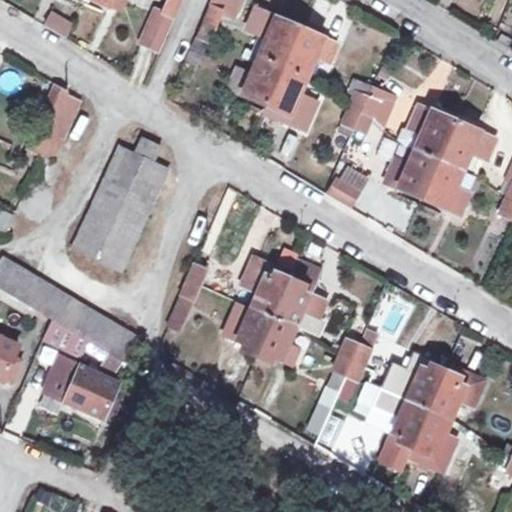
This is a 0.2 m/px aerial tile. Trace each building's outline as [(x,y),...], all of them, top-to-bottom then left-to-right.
[(111,0),(108,6),(121,12),(125,0),(111,0)] [(142,45),(160,53),(180,5),(169,0),(163,13),(157,10),(142,45)] [(236,18),(243,2),(237,0),(215,0),(206,22),(216,27),(223,12),(236,18)] [(283,68),(300,29),(256,10),(249,27),(261,31),(269,35),(259,57),(283,68)] [(48,13),(44,28),(69,34),(73,20),(48,13)] [(210,41),(216,27),(206,22),(199,37),(198,36),(189,53),(202,59),(210,41)] [(329,63),(337,45),(300,29),(283,68),(307,78),(316,58),(329,63)] [(252,52),(259,57),(269,35),(261,31),(252,52)] [(256,64),(259,57),(252,52),(248,49),(244,58),(256,64)] [(199,66),(202,59),(189,53),(186,61),(199,66)] [(267,106),(283,68),(259,57),(256,64),(252,75),(243,96),(267,106)] [(243,96),(252,75),(236,68),(228,89),(243,96)] [(298,98),(307,78),(283,68),(267,106),(302,121),(310,103),(298,98)] [(362,114),(372,88),(355,81),(351,91),(357,94),(350,109),(362,114)] [(56,85),(49,102),(61,107),(67,96),(68,91),(56,85)] [(383,128),(396,97),(372,88),(362,114),(373,118),(383,128)] [(41,155),(53,161),(79,101),(67,96),(61,107),(41,155)] [(28,150),(41,155),(61,107),(49,102),(44,114),(28,150)] [(439,161),(456,122),(420,107),(409,130),(403,131),(398,141),(404,146),(415,150),(439,161)] [(355,128),(362,114),(350,109),(345,123),(355,128)] [(367,133),(373,118),(362,114),(355,128),(367,133)] [(485,161),(494,139),(456,122),(439,161),(463,171),(470,154),(485,161)] [(122,272),(169,170),(154,163),(161,147),(142,138),(134,154),(120,148),(73,249),(122,272)] [(422,199),(439,161),(415,150),(409,165),(396,159),(386,184),(422,199)] [(456,188),(463,171),(439,161),(422,199),(460,215),(469,193),(456,188)] [(360,192),(335,179),(327,195),(352,207),(360,192)] [(511,218),(511,202),(507,199),(500,213),(511,218)] [(0,229),(7,233),(14,216),(0,209),(0,229)] [(125,363),(139,340),(3,259),(0,264),(0,287),(53,320),(79,336),(89,342),(110,354),(123,362),(125,363)] [(274,318),(291,280),(277,274),(279,269),(254,259),(242,286),(259,293),(252,309),(274,318)] [(326,302),(310,295),(320,272),(298,262),(291,280),(274,318),(296,328),(303,311),(319,319),(326,302)] [(201,286),(207,270),(196,265),(189,280),(201,286)] [(187,318),(194,301),(201,286),(189,280),(183,296),(175,313),(187,318)] [(257,357),(274,318),(252,309),(245,326),(238,341),(245,345),(243,350),(257,357)] [(180,333),(187,318),(175,313),(169,328),(180,333)] [(288,346),(296,328),(274,318),(257,357),(272,363),(274,357),(292,365),(298,350),(288,346)] [(238,341),(245,326),(233,321),(226,336),(238,341)] [(366,361),(371,350),(378,334),(368,330),(362,345),(361,345),(353,361),(353,362),(364,367),(368,369),(371,363),(366,361)] [(14,358),(19,347),(0,338),(0,380),(3,382),(4,381),(12,385),(23,362),(14,358)] [(353,361),(361,345),(347,339),(340,356),(353,361)] [(105,363),(110,354),(89,342),(84,351),(105,363)] [(116,373),(123,362),(110,354),(105,363),(103,367),(116,373)] [(353,362),(353,361),(340,356),(334,371),(336,371),(347,377),(353,362)] [(80,367),(83,361),(72,357),(68,364),(80,369),(80,367)] [(429,410),(445,373),(432,367),(434,362),(423,357),(418,369),(410,365),(404,378),(415,383),(407,401),(429,410)] [(357,381),(364,367),(353,362),(347,377),(357,381)] [(114,395),(119,384),(80,367),(80,369),(68,364),(62,378),(73,383),(68,395),(65,403),(104,419),(104,418),(112,422),(123,398),(114,395)] [(473,407),(484,380),(458,369),(455,377),(445,373),(429,410),(452,420),(459,402),(473,407)] [(340,392),(346,377),(335,372),(329,387),(340,392)] [(68,395),(73,383),(62,378),(57,390),(68,395)] [(362,387),(347,380),(336,405),(351,411),(362,387)] [(333,408),(340,392),(329,387),(322,403),(333,408)] [(402,472),(408,459),(429,410),(407,401),(396,395),(387,416),(399,421),(380,463),(402,472)] [(458,440),(446,434),(452,420),(429,410),(408,459),(443,474),(458,440)] [(507,473),(511,461),(511,456),(504,452),(496,469),(507,473)]
